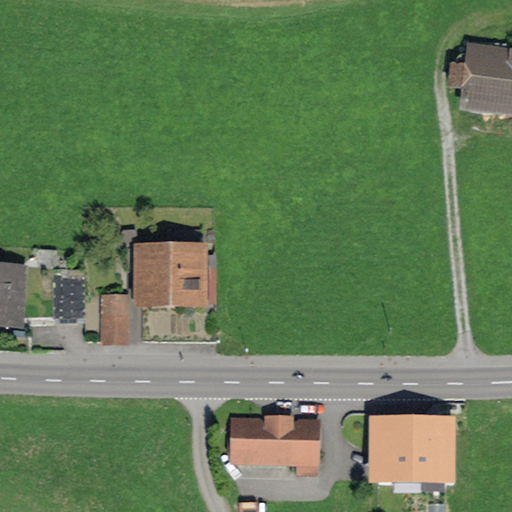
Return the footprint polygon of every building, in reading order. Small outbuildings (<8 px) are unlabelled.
[(511,59),(474,56),(469,102),(511,106),(511,59)] [(198,300),(199,232),(167,232),(167,256),(151,256),(151,249),(127,249),(127,271),(144,271),(143,300),(198,300)] [(0,318),(16,320),(19,273),(0,272),(0,318)] [(54,320),(86,320),(86,290),(53,290),(54,320)] [(105,343),(125,343),(125,299),(104,299),(105,343)] [(446,476),(447,476),(447,431),(408,431),(408,424),(395,424),(395,431),(380,431),(379,475),(423,476),(423,493),(446,493),(446,476)] [(317,461),(319,429),(237,426),(236,458),(317,461)]
